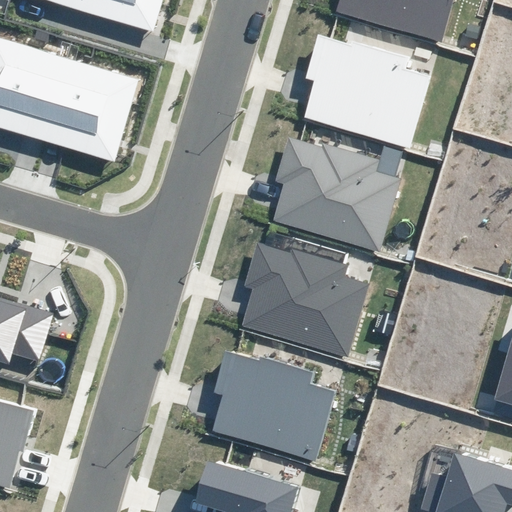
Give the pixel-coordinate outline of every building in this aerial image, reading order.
[(48,0),(154,31),(163,0),(48,0)] [(339,0),(336,12),(442,44),(454,0),(339,0)] [(408,60),(317,34),(305,77),(315,80),(304,117),(409,148),(430,76),(406,69),(408,60)] [(138,80),(0,39),(0,128),(114,161),(138,80)] [(322,149),(288,138),(275,181),(283,183),(272,220),(380,253),(403,178),(396,176),(404,153),(383,147),(379,159),(324,143),(322,149)] [(290,253),(258,243),(244,287),(253,290),(242,325),(348,357),(370,285),(346,278),(350,265),(292,247),(290,253)] [(0,360),(8,363),(11,353),(40,361),(54,312),(0,297),(0,360)] [(511,344),(493,412),(511,417),(511,344)] [(258,360),(226,351),(215,392),(223,394),(212,432),(316,462),(337,391),(309,383),(313,370),(260,355),(258,360)] [(0,485),(10,488),(19,452),(26,453),(37,411),(0,401),(0,485)] [(505,511),(508,505),(511,506),(511,471),(455,453),(448,477),(433,472),(422,507),(436,511),(435,511),(505,511)] [(291,511),(299,487),(206,460),(194,502),(216,508),(215,511),(291,511)]
